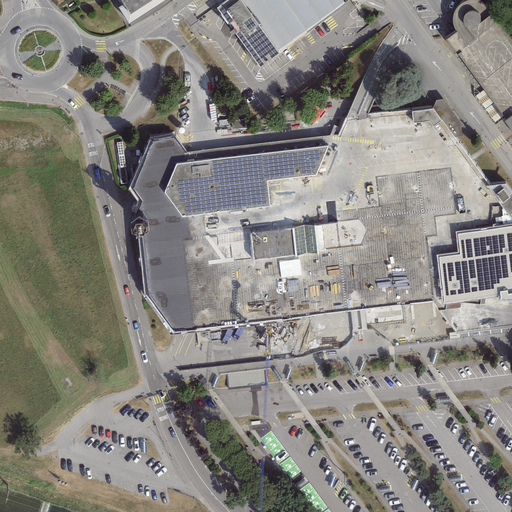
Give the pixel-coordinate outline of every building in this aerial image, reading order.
[(153,0),(120,0),(130,14),(153,0)] [(352,0),(228,0),(220,6),(266,62),(336,12),(343,7),(352,0)] [(511,38),(492,11),(484,3),(476,0),(472,0),(467,1),(462,5),(457,13),(456,22),(460,33),(456,36),(448,42),(511,131),(511,38)] [(138,210),(135,216),(148,297),(172,336),(359,313),(432,306),(438,313),(445,313),(446,306),(499,298),(501,305),(507,305),(511,304),(511,193),(506,186),(489,187),(455,139),(462,137),(466,130),(443,101),(436,102),(433,109),(411,111),(362,116),(351,117),(345,118),(337,136),(286,141),(185,153),(175,137),(165,139),(151,143),(132,190),(140,201),(138,210)] [(245,119),(232,120),(233,129),(246,128),(245,119)]
